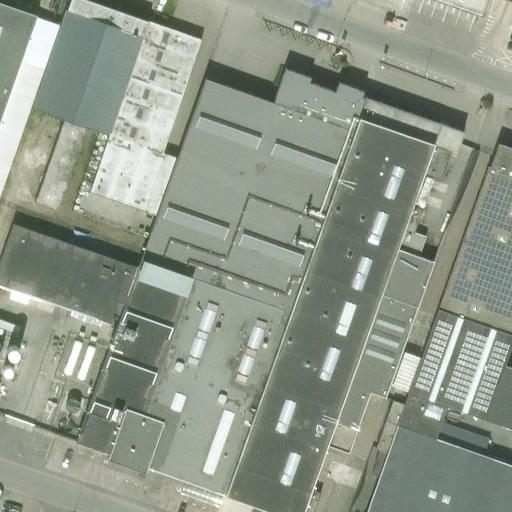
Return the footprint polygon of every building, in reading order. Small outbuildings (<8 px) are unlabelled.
[(87,0),(69,0),(65,13),(33,108),(63,118),(85,126),(110,135),(159,152),(201,40),(87,0)] [(439,0),(481,15),(486,0),(439,0)] [(0,119),(37,16),(0,2),(0,119)] [(148,238),(140,257),(137,266),(124,303),(79,432),(75,441),(108,453),(106,458),(145,472),(147,467),(197,484),(254,505),(251,511),(313,511),(316,505),(327,509),(344,460),(322,452),(326,442),(350,451),(363,415),(371,392),(386,397),(411,326),(434,262),(418,256),(426,235),(414,230),(422,208),(412,204),(424,171),(442,178),(452,150),(456,151),(459,143),(463,132),(362,96),(363,92),(363,91),(362,90),(355,88),(354,88),(348,85),(346,85),(339,82),(338,82),(338,83),(336,87),(335,92),(308,82),(310,77),(285,69),(273,102),(204,78),(176,157),(156,214),(149,233),(147,238),(148,238)] [(85,126),(63,118),(34,202),(57,209),(85,126)] [(91,191),(156,214),(176,157),(159,152),(110,135),(91,191)] [(511,276),(511,147),(498,143),(489,167),(488,167),(456,257),(511,276)] [(0,258),(0,284),(22,292),(109,323),(116,301),(124,303),(137,266),(12,223),(0,258)] [(409,393),(447,406),(511,429),(511,387),(498,382),(511,343),(511,276),(456,257),(409,393)] [(447,406),(409,393),(405,405),(392,401),(375,449),(388,453),(366,511),(511,511),(511,465),(484,455),(489,439),(441,422),(447,406)]
